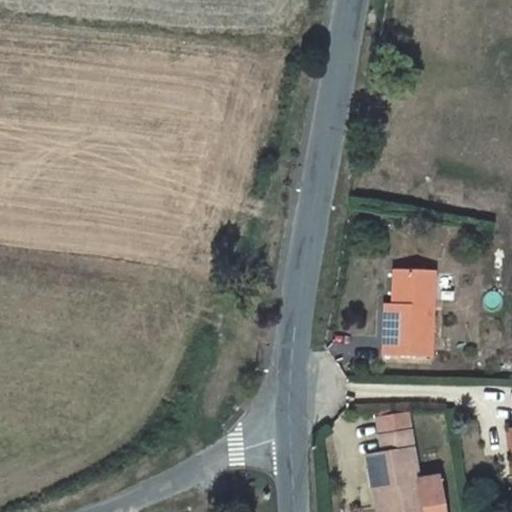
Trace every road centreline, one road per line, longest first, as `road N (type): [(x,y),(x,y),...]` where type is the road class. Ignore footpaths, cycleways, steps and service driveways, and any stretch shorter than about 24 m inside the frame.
road 1 (tertiary): [(281,422),(347,0)]
road 2 (unclassified): [(95,511),(281,422)]
